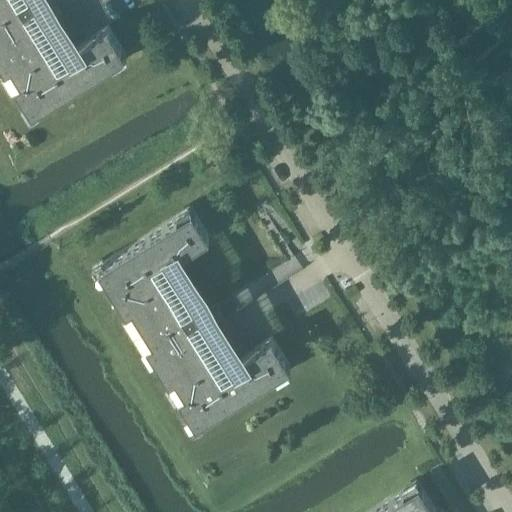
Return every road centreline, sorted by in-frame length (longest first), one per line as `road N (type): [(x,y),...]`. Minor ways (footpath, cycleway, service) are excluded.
road 1 (residential): [(188,0),(507,511)]
road 2 (unknown): [(0,267),(256,109)]
road 3 (unknown): [(0,320),(123,511)]
road 4 (unknown): [(511,113),(436,131),(366,166),(295,171)]
